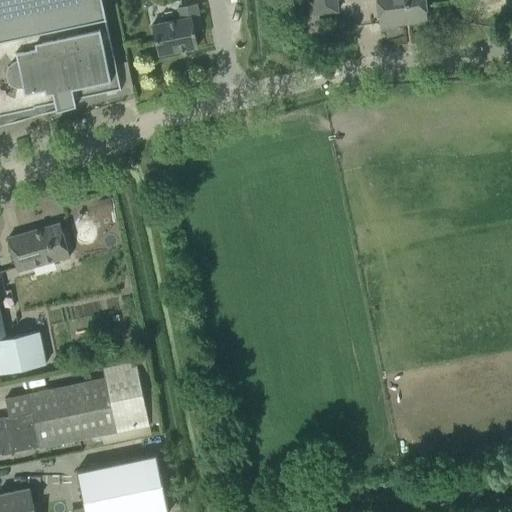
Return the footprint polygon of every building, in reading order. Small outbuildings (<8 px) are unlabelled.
[(0,0),(0,125),(53,110),(78,103),(77,102),(75,103),(74,97),(119,88),(119,90),(120,89),(101,0),(0,0)] [(335,0),(303,0),(306,15),(337,11),(335,0)] [(375,0),(379,26),(427,20),(424,0),(375,0)] [(194,33),(202,31),(196,3),(185,6),(188,17),(151,25),(158,55),(197,47),(194,33)] [(109,194),(96,197),(98,208),(111,205),(109,194)] [(8,238),(13,257),(17,271),(69,257),(65,242),(60,223),(8,238)] [(0,373),(24,368),(18,337),(6,340),(0,312),(0,373)] [(38,332),(18,337),(24,368),(44,363),(38,332)] [(0,455),(11,453),(11,452),(38,447),(149,424),(135,360),(102,367),(104,378),(5,399),(8,416),(4,417),(4,416),(0,416),(0,455)] [(168,511),(156,454),(76,471),(84,511),(168,511)] [(0,511),(34,511),(29,488),(0,494),(0,511)]
